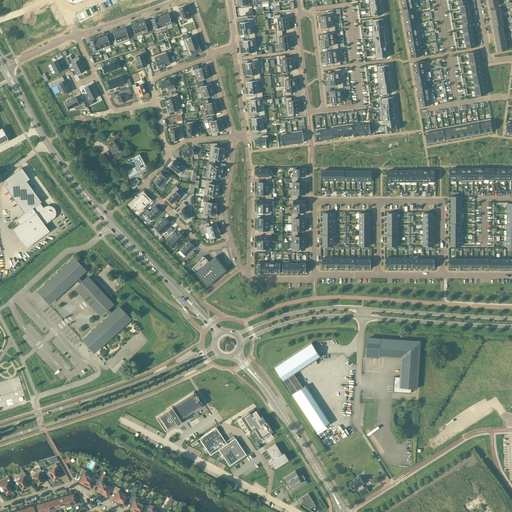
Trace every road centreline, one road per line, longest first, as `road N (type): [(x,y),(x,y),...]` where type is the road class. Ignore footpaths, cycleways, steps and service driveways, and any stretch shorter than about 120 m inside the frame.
road 1 (secondary): [(182,295),(62,166),(4,66)]
road 2 (tertiary): [(0,440),(148,389),(219,355)]
road 3 (tertiary): [(214,346),(0,428)]
road 4 (residential): [(170,151),(144,185),(201,247),(231,241)]
road 5 (secondary): [(362,317),(511,326)]
road 6 (secondary): [(511,318),(362,309)]
road 7 (residential): [(442,275),(440,202),(377,201)]
road 8 (residential): [(332,493),(258,379)]
road 9 (unclassified): [(296,511),(177,449)]
road 10 (residential): [(248,268),(245,136)]
road 11 (secondary): [(362,309),(304,311),(236,335)]
road 12 (secondary): [(240,343),(297,320),(362,317)]
road 13 (residential): [(310,109),(323,104),(312,17),(300,15)]
